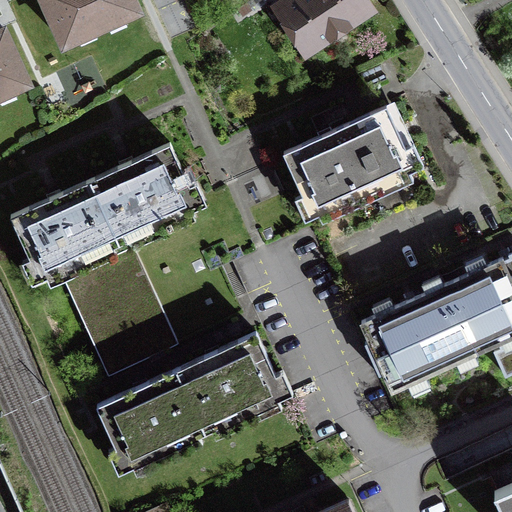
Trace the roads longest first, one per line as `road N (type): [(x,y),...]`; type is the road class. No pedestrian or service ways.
road 1 (residential): [(385,469),(352,418),(296,296)]
road 2 (tertiary): [(511,140),(422,0)]
road 3 (residential): [(511,411),(385,469)]
